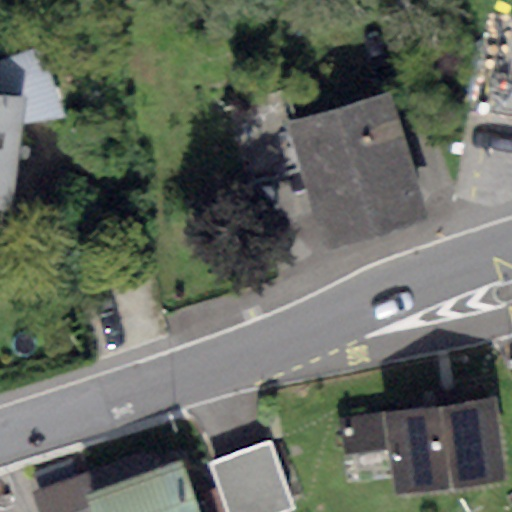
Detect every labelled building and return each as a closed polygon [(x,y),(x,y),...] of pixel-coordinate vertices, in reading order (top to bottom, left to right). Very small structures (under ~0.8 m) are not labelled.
[(389,92),(286,123),(325,252),(428,220),(389,92)] [(0,203),(11,205),(23,96),(0,93),(0,203)] [(88,118),(60,126),(64,146),(125,191),(140,167),(130,147),(88,118)] [(493,396),(337,417),(341,453),(390,447),(396,494),(504,480),(493,396)] [(295,511),(272,443),(212,463),(229,511),(295,511)] [(201,511),(184,462),(91,494),(97,511),(201,511)] [(97,511),(91,494),(84,470),(33,489),(39,511),(97,511)]
